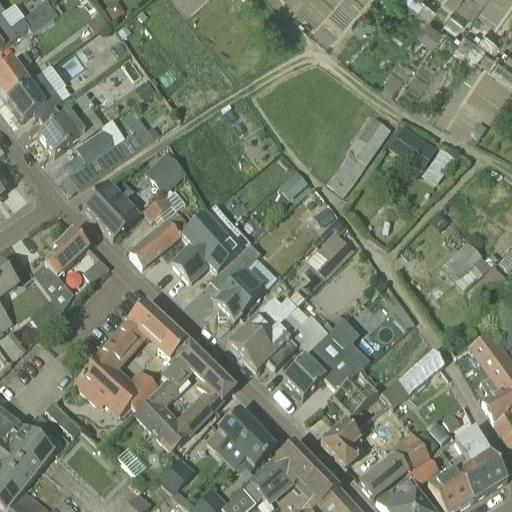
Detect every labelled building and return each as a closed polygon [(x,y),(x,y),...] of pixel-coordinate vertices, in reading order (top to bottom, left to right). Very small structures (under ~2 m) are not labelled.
[(62,18),(52,3),(21,26),(32,40),(62,18)] [(98,17),(88,25),(96,36),(107,28),(98,17)] [(0,54),(14,44),(0,24),(0,54)] [(429,47),(440,31),(430,24),(419,39),(429,47)] [(118,63),(126,57),(119,48),(118,47),(111,52),(118,63)] [(13,66),(13,65),(0,74),(0,94),(6,103),(40,78),(31,65),(30,65),(25,58),(13,66)] [(73,99),(63,85),(51,93),(40,78),(6,103),(23,125),(33,118),(38,124),(54,112),(73,99)] [(144,104),(154,96),(146,84),(135,91),(144,104)] [(84,99),(71,109),(74,112),(60,122),(54,112),(38,124),(45,134),(37,140),(54,162),(83,140),(68,121),(76,115),(80,121),(93,111),(84,99)] [(99,130),(110,150),(123,144),(111,123),(99,130)] [(347,156),(365,170),(388,136),(371,124),(360,140),(359,140),(347,156)] [(404,134),(390,154),(420,174),(433,154),(404,134)] [(78,195),(125,162),(115,150),(68,181),(78,195)] [(418,182),(433,191),(450,163),(435,154),(418,182)] [(161,200),(183,179),(166,161),(144,182),(161,200)] [(308,188),(297,175),(286,185),(297,197),(308,188)] [(112,245),(137,221),(105,189),(81,212),(112,245)] [(171,210),(162,200),(141,218),(150,228),(171,210)] [(213,212),(191,233),(180,243),(188,252),(170,269),(179,279),(231,231),(213,212)] [(320,232),(334,223),(327,212),(313,221),(320,232)] [(179,219),(166,229),(129,259),(140,274),(180,243),(191,233),(179,219)] [(315,252),(332,234),(340,225),(337,221),(311,248),(315,252)] [(215,281),(249,251),(231,231),(179,279),(188,289),(207,272),(215,281)] [(89,254),(70,236),(52,254),(56,258),(32,280),(52,305),(61,318),(72,301),(58,283),(89,254)] [(353,256),(335,238),(317,257),(329,268),(335,260),(341,267),(353,256)] [(459,284),(484,260),(469,244),(443,268),(459,284)] [(233,329),(246,315),(266,295),(245,275),(260,260),(249,251),(215,281),(226,292),(211,308),(217,314),(217,323),(226,323),(233,329)] [(108,274),(98,264),(83,276),(92,286),(107,275),(108,274)] [(0,337),(6,333),(12,329),(0,312),(0,305),(17,292),(0,269),(0,337)] [(483,305),(491,297),(494,294),(500,302),(510,291),(494,272),(483,282),(473,291),(483,305)] [(379,309),(391,322),(402,313),(390,299),(379,309)] [(242,366),(269,338),(275,332),(297,310),(288,301),(281,308),(274,301),(225,349),(242,366)] [(145,345),(169,367),(186,349),(143,309),(124,329),(96,360),(98,362),(115,377),(118,373),(145,345)] [(275,332),(269,338),(242,366),(255,379),(266,368),(273,374),(297,349),(307,360),(327,340),(328,340),(320,331),(310,324),(297,310),(275,332)] [(479,319),(455,332),(455,333),(463,346),(486,333),(479,319)] [(325,326),(320,331),(328,340),(334,334),(325,326)] [(304,362),(282,384),(302,405),(325,383),(329,388),(338,397),(359,378),(368,370),(351,352),(349,349),(342,356),(327,340),(307,360),(304,362)] [(498,397),(480,407),(491,430),(511,419),(511,417),(511,402),(511,401),(511,400),(511,375),(508,370),(510,368),(504,358),(491,340),(468,353),(498,397)] [(188,350),(168,370),(169,371),(159,382),(165,388),(160,393),(157,396),(136,416),(131,421),(156,446),(173,429),(178,424),(165,411),(178,399),(175,395),(192,379),(200,387),(213,375),(188,350)] [(432,356),(398,387),(396,385),(381,396),(392,411),(408,399),(410,401),(442,372),(432,356)] [(160,393),(139,373),(129,384),(118,373),(115,377),(98,362),(73,389),(100,413),(103,409),(118,422),(129,410),(136,416),(157,396),(160,393)] [(201,411),(210,421),(220,410),(218,408),(232,394),(213,375),(200,387),(195,392),(201,399),(199,402),(204,408),(201,411)] [(330,404),(349,425),(350,426),(379,400),(359,378),(338,397),(330,404)] [(199,402),(178,424),(173,429),(186,441),(189,443),(210,421),(201,411),(204,408),(199,402)] [(338,414),(331,406),(323,413),(331,421),(338,414)] [(44,416),(49,421),(73,443),(81,436),(56,412),(52,408),(44,416)] [(0,511),(10,511),(24,495),(53,458),(24,435),(25,435),(0,414),(0,511)] [(224,467),(257,435),(238,415),(216,437),(206,447),(214,455),(213,456),(224,467)] [(511,421),(511,419),(491,430),(508,460),(511,459),(511,460),(511,421)] [(47,427),(39,420),(31,429),(39,436),(47,427)] [(345,474),(357,464),(359,462),(350,453),(361,444),(345,426),(321,448),(345,474)] [(186,441),(173,429),(156,446),(169,459),(186,441)] [(452,475),(455,480),(472,507),(505,487),(474,434),(453,447),(461,460),(448,469),(452,475)] [(249,478),(274,453),(257,435),(224,467),(233,476),(234,476),(237,479),(244,472),(249,478)] [(392,461),(358,488),(373,505),(406,480),(428,462),(410,439),(389,456),(392,461)] [(350,453),(359,462),(362,460),(370,453),(369,453),(361,444),(350,453)] [(294,448),(249,489),(262,503),(284,484),(291,491),(291,492),(296,488),(312,505),(318,511),(319,511),(337,496),(294,448)] [(406,480),(407,482),(415,492),(438,475),(428,462),(406,480)] [(194,477),(178,463),(157,488),(172,501),(194,477)] [(425,492),(437,511),(463,511),(472,507),(455,480),(452,475),(425,492)] [(417,495),(415,492),(407,482),(375,507),(379,511),(424,511),(413,497),(417,495)] [(211,494),(193,511),(222,511),(226,509),(211,494)] [(44,511),(41,508),(24,495),(10,511),(70,511),(69,510),(73,506),(67,499),(54,511),(44,511)] [(251,511),(255,509),(242,495),(226,509),(222,511),(251,511)] [(325,507),(319,511),(352,511),(338,495),(337,496),(325,507)] [(145,511),(147,511),(135,500),(124,511),(145,511)]
